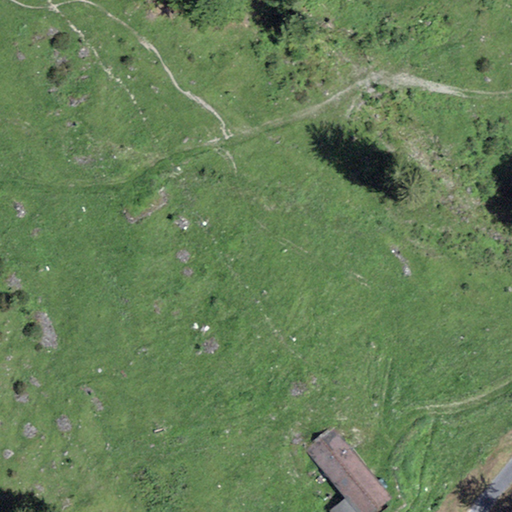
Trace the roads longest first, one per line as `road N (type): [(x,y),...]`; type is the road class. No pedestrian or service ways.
road 1 (track): [(231,140),(382,78),(480,94),(511,90)]
road 2 (track): [(0,187),(116,184),(172,152),(231,140)]
